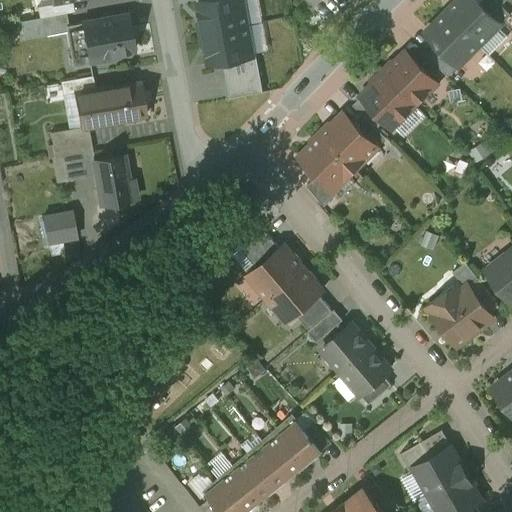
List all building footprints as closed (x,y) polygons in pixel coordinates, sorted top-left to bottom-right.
[(69,0),(53,3),(55,15),(65,13),(74,11),(72,0),(69,0)] [(201,23),(202,32),(247,24),(242,0),(206,0),(198,2),(202,23),(201,23)] [(242,0),(247,24),(262,21),(258,0),(242,0)] [(480,1),(478,0),(456,0),(447,10),(480,44),(501,23),(480,1)] [(502,4),(498,0),(481,0),(480,1),(501,23),(511,13),(502,4)] [(37,6),(39,18),(55,15),(53,3),(38,6),(37,6)] [(480,44),(447,10),(426,30),(439,43),(459,64),(480,44)] [(67,25),(65,13),(55,15),(39,18),(37,18),(40,30),(66,26),(67,25)] [(127,14),(82,23),(89,54),(87,54),(89,63),(108,59),(108,54),(134,49),(127,14)] [(40,30),(37,18),(21,21),(24,38),(41,34),(40,30)] [(247,24),(253,53),(256,52),(268,50),(262,21),(247,24)] [(82,23),(67,25),(66,26),(72,57),(87,54),(89,54),(82,23)] [(247,24),(202,32),(204,42),(206,41),(209,62),(223,60),(253,55),(253,53),(247,24)] [(459,64),(439,43),(428,54),(429,55),(439,65),(449,75),(459,64)] [(407,50),(384,72),(415,104),(438,81),(431,74),(421,63),(407,50)] [(263,90),(256,52),(253,53),(253,55),(223,60),(230,97),(263,90)] [(429,55),(421,63),(431,74),(439,65),(429,55)] [(415,104),(384,72),(361,95),(375,109),(385,119),(392,126),(415,104)] [(92,76),(61,82),(63,94),(76,92),(76,91),(94,87),(92,76)] [(111,87),(100,89),(103,104),(106,121),(108,121),(146,114),(140,82),(111,87)] [(94,87),(76,91),(76,92),(79,108),(103,104),(100,89),(111,87),(111,84),(94,87)] [(79,108),(76,92),(63,94),(69,129),(82,126),(79,108)] [(103,104),(79,108),(82,126),(82,127),(88,126),(108,123),(108,121),(106,121),(103,104)] [(375,109),(366,117),(376,127),(377,127),(385,119),(375,109)] [(368,135),(344,111),(322,134),(355,168),(378,145),(368,135)] [(50,132),(52,142),(90,135),(88,126),(82,127),(82,126),(69,129),(50,132)] [(387,137),(377,127),(376,127),(368,135),(378,145),(387,137)] [(355,168),(322,134),(300,156),(318,174),(335,192),(336,191),(334,189),(355,168)] [(90,135),(52,142),(55,157),(91,151),(92,150),(90,135)] [(91,151),(55,157),(58,182),(96,174),(93,161),(91,151)] [(123,155),(93,161),(96,174),(101,204),(136,197),(133,179),(127,180),(123,155)] [(335,192),(318,174),(307,184),(325,205),(338,192),(336,191),(335,192)] [(71,211),(43,216),(48,242),(76,237),(71,211)] [(251,214),(233,229),(236,233),(241,238),(259,223),(251,214)] [(266,230),(259,223),(241,238),(247,246),(266,230)] [(247,246),(243,250),(257,267),(280,247),(266,230),(247,246)] [(248,274),(257,267),(243,250),(247,246),(241,238),(236,233),(222,243),(248,274)] [(257,267),(248,274),(267,297),(304,266),(284,243),(280,247),(257,267)] [(511,248),(486,269),(511,301),(511,248)] [(304,266),(267,297),(287,320),(296,312),(319,293),(323,289),(304,266)] [(500,304),(478,276),(469,283),(491,311),(500,304)] [(469,283),(455,294),(453,291),(450,294),(445,293),(434,301),(433,307),(430,309),(457,344),(494,316),(491,311),(469,283)] [(319,293),(296,312),(310,329),(333,309),(319,293)] [(343,319),(334,308),(333,309),(310,329),(308,330),(317,341),(343,319)] [(371,345),(351,322),(322,347),(342,370),(371,345)] [(371,345),(342,370),(361,393),(384,374),(390,368),(371,345)] [(511,371),(493,387),(511,411),(511,371)] [(384,374),(361,393),(370,403),(392,383),(384,374)] [(322,450),(293,414),(278,427),(307,462),(322,450)] [(307,462),(278,427),(263,440),(291,475),(307,462)] [(442,429),(421,441),(431,456),(451,444),(442,429)] [(291,475),(263,440),(248,452),(276,487),(291,475)] [(421,441),(401,453),(410,469),(414,467),(413,466),(431,456),(421,441)] [(431,456),(413,466),(414,467),(429,494),(469,471),(466,466),(464,465),(463,465),(451,444),(431,456)] [(276,487),(248,452),(233,465),(261,499),(276,487)] [(101,511),(115,465),(96,459),(80,511),(101,511)] [(261,499),(233,465),(219,478),(246,511),(261,499)] [(429,494),(414,467),(410,469),(400,476),(414,502),(429,494)] [(469,471),(429,494),(439,511),(460,511),(462,511),(483,499),(471,478),(472,476),(469,471)] [(245,511),(246,511),(219,478),(203,491),(220,511),(245,511)] [(382,511),(364,489),(341,507),(340,507),(333,511),(382,511)]
